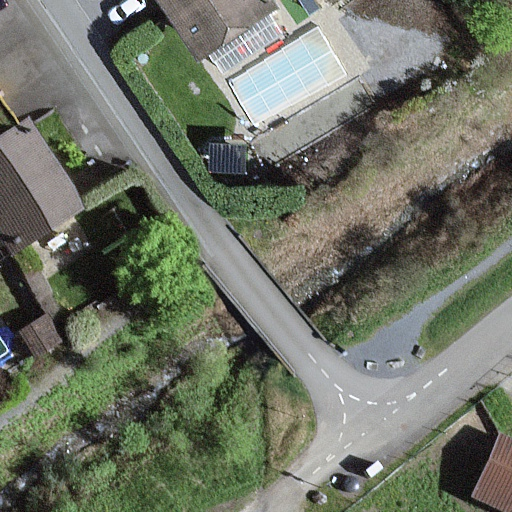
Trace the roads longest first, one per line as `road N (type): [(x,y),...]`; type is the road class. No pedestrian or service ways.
road 1 (residential): [(56,0),(205,225)]
road 2 (unclassified): [(382,418),(276,511)]
